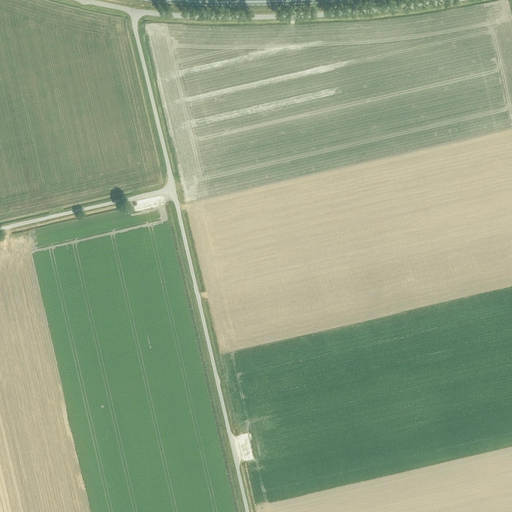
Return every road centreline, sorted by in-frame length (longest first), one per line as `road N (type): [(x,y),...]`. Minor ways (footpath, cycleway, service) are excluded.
road 1 (unclassified): [(247,511),(173,188)]
road 2 (unclassified): [(136,11),(268,17),(453,0)]
road 3 (unclassified): [(173,188),(136,11)]
road 4 (unclassified): [(0,228),(173,188)]
road 5 (primary): [(301,0),(173,0)]
